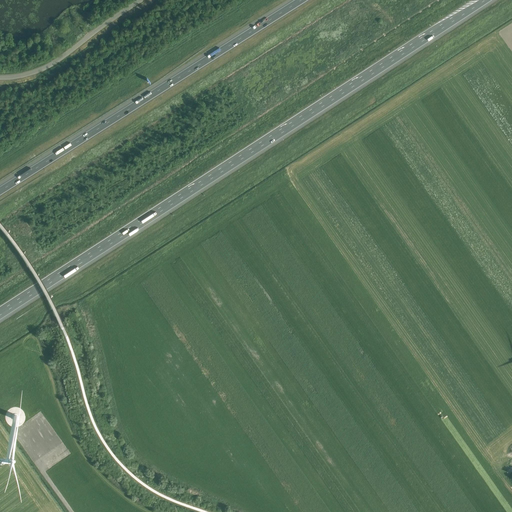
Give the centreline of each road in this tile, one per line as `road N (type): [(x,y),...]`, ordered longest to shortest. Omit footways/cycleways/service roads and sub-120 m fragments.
road 1 (motorway): [(0,313),(484,0)]
road 2 (motorway): [(299,0),(0,191)]
road 3 (tertiary): [(0,77),(45,67),(140,0)]
